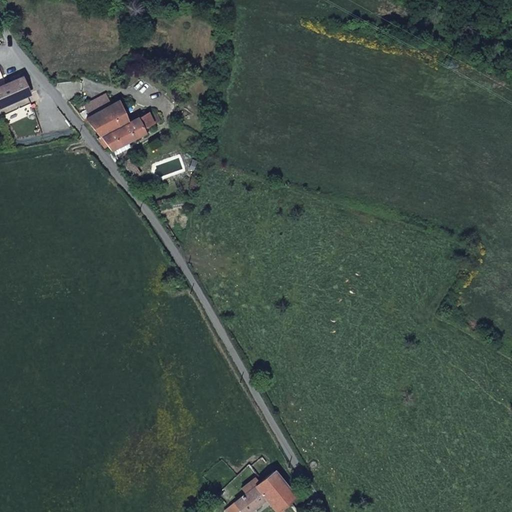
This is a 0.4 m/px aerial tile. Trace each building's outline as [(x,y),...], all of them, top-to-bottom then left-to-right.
[(0,86),(0,107),(29,95),(26,88),(30,86),(26,75),(0,86)] [(115,101),(86,119),(99,137),(96,139),(103,148),(106,147),(110,150),(142,130),(140,127),(158,116),(154,110),(150,113),(147,109),(129,120),(115,101)] [(485,160),(504,162),(506,148),(486,147),(485,160)] [(141,173),(134,162),(131,159),(124,164),(123,164),(133,179),(141,173)] [(295,495),(273,468),(272,470),(257,481),(254,477),(241,488),(244,492),(224,509),(226,511),(248,511),(265,499),(275,511),(281,511),(283,511),(280,507),(295,495)]
